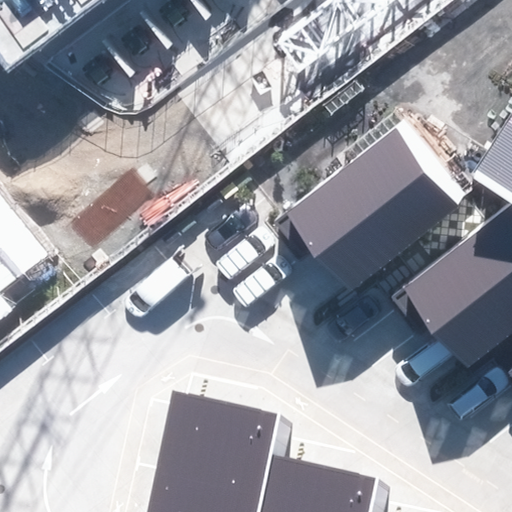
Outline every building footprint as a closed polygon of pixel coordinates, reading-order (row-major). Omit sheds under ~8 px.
[(0,0),(0,98),(5,105),(146,0),(0,0)] [(511,93),(488,131),(511,146),(511,93)] [(346,237),(366,263),(473,181),(410,101),(304,183),(346,237)] [(459,315),(480,341),(511,316),(511,187),(417,261),(459,315)] [(239,396),(186,385),(159,511),(270,511),(283,449),(292,407),(239,396)] [(337,460),(283,449),(270,511),(382,511),(391,471),(337,460)]
